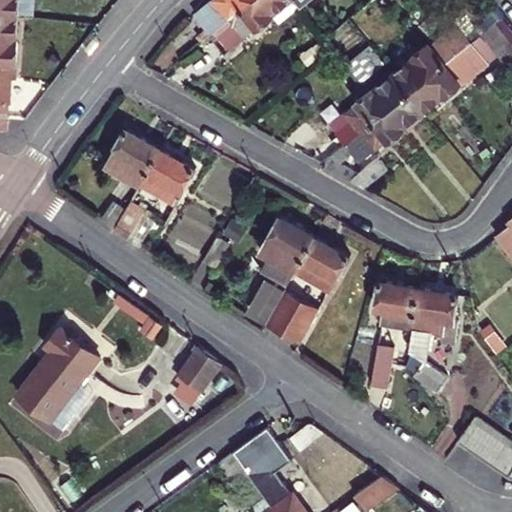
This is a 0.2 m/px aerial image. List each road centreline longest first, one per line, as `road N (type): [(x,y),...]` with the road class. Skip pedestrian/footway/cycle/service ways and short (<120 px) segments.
road 1 (residential): [(511,180),(466,234),(428,241),(107,64)]
road 2 (residential): [(299,378),(18,183)]
road 3 (residential): [(299,378),(113,511)]
road 4 (residential): [(482,511),(299,378)]
road 5 (secondary): [(107,64),(18,183)]
